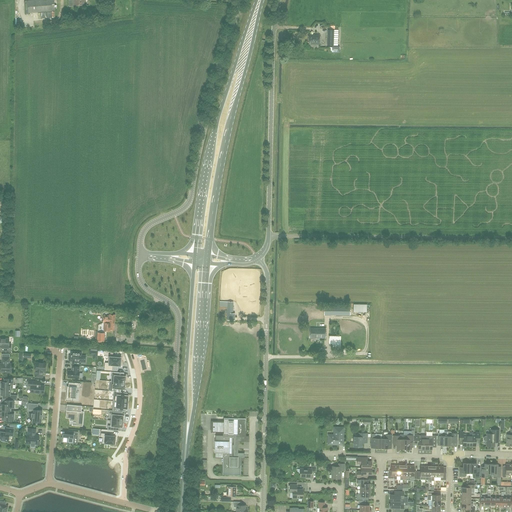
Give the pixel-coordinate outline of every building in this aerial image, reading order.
[(40,0),(28,1),(28,13),(55,11),(54,0),(40,0)] [(320,35),(309,34),(308,44),(319,45),(320,35)] [(104,315),(103,323),(109,323),(115,324),(115,314),(109,314),(109,316),(104,315)] [(109,323),(103,323),(104,323),(104,331),(110,332),(110,330),(114,331),(115,324),(109,323)] [(310,328),(309,338),(325,338),(326,328),(310,328)] [(0,346),(1,347),(1,351),(11,351),(11,344),(9,344),(9,339),(0,338),(0,346)] [(73,361),(73,364),(80,365),(81,362),(82,362),(83,356),(81,356),(81,353),(71,352),(71,356),(69,356),(70,356),(70,360),(69,360),(69,361),(73,361)] [(105,363),(104,370),(112,371),(112,365),(120,366),(120,358),(117,358),(117,357),(113,356),(113,358),(109,357),(109,363),(105,363)] [(9,364),(9,358),(2,357),(2,364),(0,364),(0,372),(11,372),(11,364),(9,364)] [(45,372),(46,364),(35,363),(35,371),(36,371),(35,377),(42,378),(43,371),(45,372)] [(67,375),(68,375),(68,378),(79,379),(79,372),(79,367),(72,366),(72,370),(72,371),(68,371),(68,372),(67,371),(67,375)] [(111,381),(125,383),(125,380),(126,376),(119,376),(119,372),(112,372),(111,381)] [(13,389),(13,379),(4,378),(3,382),(1,382),(0,382),(0,386),(1,387),(1,388),(10,389),(13,389)] [(44,394),(44,386),(36,385),(37,382),(29,381),(28,386),(31,386),(31,393),(44,394)] [(110,381),(109,391),(114,391),(117,392),(117,389),(125,389),(125,385),(124,385),(125,383),(111,381),(110,381)] [(66,386),(65,401),(72,401),(72,398),(75,398),(76,388),(79,388),(79,383),(73,383),(73,387),(66,386)] [(10,389),(1,388),(1,390),(0,389),(0,394),(1,394),(1,395),(7,395),(6,399),(17,400),(17,395),(11,395),(10,394),(10,389)] [(114,391),(113,401),(127,402),(127,401),(128,401),(129,396),(128,396),(127,396),(124,395),(121,395),(121,392),(117,392),(114,391)] [(0,410),(11,411),(11,408),(14,408),(14,400),(5,400),(4,404),(0,404),(0,405),(0,409),(0,410)] [(113,401),(112,411),(119,411),(120,411),(120,409),(123,409),(123,408),(126,409),(127,409),(127,408),(128,408),(128,404),(127,404),(127,402),(113,401)] [(38,422),(41,423),(41,418),(42,418),(42,415),(42,411),(37,410),(37,408),(38,408),(38,404),(28,403),(28,410),(33,410),(33,414),(32,413),(31,418),(32,418),(32,422),(35,422),(35,423),(38,423),(38,422)] [(66,418),(70,418),(69,420),(77,421),(77,426),(82,426),(84,412),(81,412),(82,406),(67,405),(68,405),(68,412),(67,412),(66,418)] [(11,411),(0,410),(0,411),(0,417),(6,417),(6,421),(13,421),(14,414),(11,414),(11,411)] [(109,410),(109,415),(111,415),(111,420),(123,421),(123,419),(124,419),(124,416),(123,416),(123,415),(119,415),(119,411),(112,411),(109,410)] [(224,422),(212,422),(212,431),(225,432),(225,436),(233,437),(238,437),(238,418),(224,418),(224,422)] [(108,425),(107,430),(117,431),(118,427),(122,427),(123,427),(123,424),(122,424),(123,421),(111,420),(110,426),(108,425)] [(0,439),(2,440),(1,441),(8,442),(9,436),(12,436),(13,429),(6,428),(5,433),(3,433),(3,432),(0,432),(0,439)] [(36,433),(36,429),(28,428),(28,429),(30,429),(29,435),(27,435),(26,443),(27,443),(26,444),(31,444),(31,443),(35,443),(35,445),(39,445),(40,442),(38,442),(39,436),(35,435),(35,433),(36,433)] [(343,428),(335,428),(334,435),(329,435),(328,444),(338,444),(338,441),(343,441),(343,428)] [(487,441),(487,446),(495,446),(495,439),(499,440),(499,430),(491,430),(491,434),(487,434),(487,436),(485,436),(484,437),(484,440),(485,441),(487,441)] [(61,438),(61,442),(67,443),(67,442),(69,442),(69,443),(73,443),(73,438),(76,438),(76,436),(78,436),(78,432),(68,431),(68,434),(63,434),(62,438),(61,438)] [(438,445),(447,445),(447,436),(448,432),(445,432),(445,433),(438,433),(438,445)] [(448,432),(447,436),(447,445),(457,445),(457,433),(452,433),(450,432),(448,432)] [(469,446),(469,436),(466,436),(466,434),(463,434),(463,432),(460,432),(459,440),(463,441),(463,446),(469,446)] [(469,436),(469,446),(476,446),(476,441),(479,441),(480,432),(476,432),(476,434),(473,433),(473,436),(469,436)] [(101,433),(101,436),(103,437),(103,443),(105,443),(105,444),(109,445),(109,444),(115,444),(115,441),(116,441),(116,437),(115,437),(115,436),(105,436),(105,434),(101,433)] [(361,437),(354,437),(354,447),(355,447),(357,447),(358,447),(362,447),(362,442),(363,441),(367,441),(367,433),(361,433),(361,437)] [(381,448),(382,434),(372,434),(371,448),(381,448)] [(382,434),(381,448),(391,448),(392,435),(386,434),(385,436),(383,436),(382,434)] [(403,449),(403,435),(400,435),(400,436),(393,436),(393,445),(397,445),(397,449),(403,449)] [(403,435),(403,449),(410,449),(410,444),(411,443),(413,443),(413,435),(403,435)] [(425,449),(425,439),(421,439),(421,435),(414,435),(414,445),(418,445),(418,449),(425,449)] [(425,435),(425,439),(425,449),(432,450),(432,447),(436,447),(436,436),(425,435)] [(225,436),(216,436),(216,443),(215,443),(215,450),(216,451),(216,457),(223,457),(232,457),(233,448),(234,448),(234,445),(233,445),(233,437),(225,436)] [(223,457),(223,474),(241,475),(241,457),(232,457),(223,457)] [(361,468),(371,468),(372,461),(365,461),(365,458),(357,458),(357,464),(361,464),(361,468)] [(470,473),(470,463),(463,463),(463,467),(460,467),(460,477),(465,477),(466,475),(466,473),(470,473)] [(470,463),(470,473),(473,473),(473,477),(480,477),(480,468),(476,468),(477,463),(470,463)] [(344,471),(345,464),(339,464),(338,467),(331,466),(331,474),(332,474),(332,478),(341,479),(341,471),(344,471)] [(491,473),(491,464),(485,464),(485,470),(481,470),(481,477),(488,477),(488,473),(491,473)] [(491,464),(491,473),(494,474),(494,477),(497,477),(500,477),(501,471),(497,470),(498,464),(491,464)] [(511,475),(511,464),(506,464),(506,470),(503,469),(503,477),(506,477),(506,474),(511,475)] [(397,476),(397,466),(392,465),(391,471),(388,471),(388,478),(394,478),(394,476),(397,476)] [(311,473),(316,473),(317,466),(312,466),(311,469),(300,468),(300,477),(308,477),(308,478),(311,478),(311,473)] [(409,466),(409,476),(414,476),(414,479),(417,479),(417,471),(414,471),(414,466),(409,466)] [(417,471),(417,479),(420,479),(426,480),(426,477),(426,466),(421,466),(420,472),(417,471)] [(443,467),(438,467),(438,477),(441,477),(441,480),(446,480),(446,472),(443,472),(443,467)] [(371,468),(361,468),(361,472),(357,472),(357,478),(365,478),(365,474),(371,475),(371,468)] [(369,480),(364,480),(357,480),(357,483),(358,483),(358,484),(359,486),(361,486),(360,490),(370,490),(370,483),(369,483),(369,480)] [(462,487),(462,492),(471,493),(471,488),(474,488),(474,484),(466,484),(466,487),(462,487)] [(303,499),(303,489),(297,489),(297,485),(290,485),(290,492),(293,493),(293,498),(303,499)] [(227,496),(236,496),(236,487),(227,487),(227,496)] [(357,495),(357,496),(357,500),(364,500),(364,496),(370,496),(370,490),(360,490),(360,493),(359,493),(357,495)] [(428,491),(428,495),(428,500),(432,500),(441,500),(441,495),(437,495),(437,492),(429,492),(428,491)] [(391,501),(404,502),(404,492),(397,492),(397,495),(392,495),(392,494),(390,494),(390,499),(391,499),(391,501)] [(481,495),(481,503),(481,506),(490,506),(490,497),(490,493),(488,493),(488,497),(484,497),(485,497),(482,496),(482,495),(481,495)] [(396,511),(403,511),(404,502),(391,501),(391,504),(390,504),(389,509),(392,509),(392,508),(394,508),(393,511),(396,511)] [(236,511),(247,511),(247,509),(246,509),(246,505),(241,505),(241,502),(234,502),(233,506),(234,507),(237,507),(236,511)] [(319,511),(327,511),(327,507),(324,507),(324,503),(318,502),(318,508),(320,508),(319,511)] [(473,508),(473,504),(471,503),(462,503),(461,509),(465,509),(465,511),(475,511),(475,508),(473,508)]
